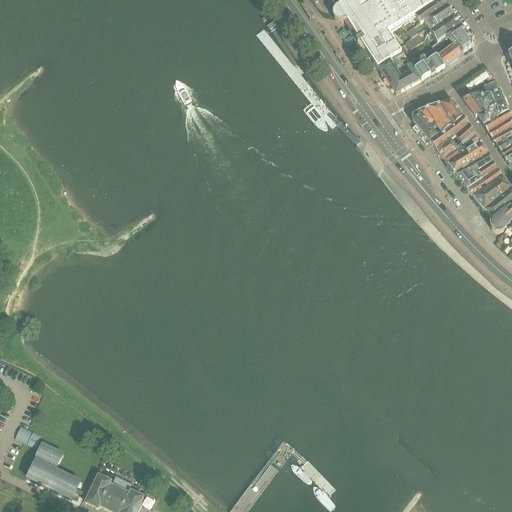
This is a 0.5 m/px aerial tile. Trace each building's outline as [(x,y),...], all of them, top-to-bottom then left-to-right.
[(439,0),(348,0),(338,7),(340,9),(347,22),(377,70),(378,69),(402,53),(399,49),(391,35),(402,29),(442,3),(439,0)] [(402,29),(407,35),(407,36),(420,27),(423,25),(446,9),(442,3),(402,29)] [(335,21),(336,22),(338,23),(341,24),(342,23),(343,23),(345,23),(347,22),(340,9),(338,7),(335,9),(334,11),(333,13),(332,15),(333,17),(334,20),(335,21)] [(429,35),(453,19),(454,19),(446,9),(423,25),(430,34),(429,34),(429,35)] [(429,35),(436,45),(446,39),(447,39),(461,29),(453,19),(429,35)] [(420,27),(407,36),(407,35),(406,36),(410,42),(414,49),(422,43),(418,37),(424,33),(420,27)] [(473,44),(461,29),(447,39),(463,56),(473,49),(473,44)] [(431,49),(437,57),(445,69),(463,56),(447,39),(446,39),(436,45),(431,49)] [(399,49),(402,53),(409,64),(412,62),(403,47),(399,49)] [(396,96),(421,82),(414,72),(409,64),(402,53),(378,69),(396,96)] [(421,82),(429,78),(445,69),(437,57),(422,67),(417,70),(414,72),(421,82)] [(417,70),(412,62),(409,64),(414,72),(417,70)] [(486,97),(481,98),(472,99),(482,115),(496,107),(490,96),(492,96),(491,91),(485,92),(486,97)] [(482,127),(483,127),(508,112),(500,93),(492,96),(490,96),(496,107),(482,115),(476,118),(482,127)] [(462,100),(462,101),(475,119),(476,118),(482,115),(472,99),(466,100),(466,95),(460,96),(462,100)] [(452,102),(440,107),(451,126),(462,117),(452,102)] [(440,107),(421,113),(421,117),(429,127),(437,137),(451,126),(440,107)] [(483,127),(487,134),(511,120),(510,116),(508,112),(483,127)] [(437,137),(429,127),(421,117),(421,113),(413,116),(412,118),(412,120),(412,122),(413,124),(414,126),(429,144),(437,137)] [(429,144),(432,147),(436,153),(455,139),(470,128),(462,117),(451,126),(437,137),(429,144)] [(511,128),(511,121),(511,120),(487,134),(491,141),(511,128)] [(475,136),(470,128),(455,139),(462,147),(476,137),(475,136)] [(511,128),(491,141),(495,147),(496,148),(511,138),(511,128)] [(481,145),(476,137),(462,147),(467,154),(481,145)] [(511,138),(496,148),(496,149),(501,155),(511,147),(511,138)] [(436,153),(440,158),(444,162),(447,166),(467,154),(462,147),(455,139),(436,153)] [(447,166),(451,171),(455,176),(489,157),(488,156),(481,145),(467,154),(447,166)] [(504,160),(505,161),(511,156),(511,147),(501,155),(504,160)] [(455,176),(465,189),(467,192),(482,181),(477,175),(492,164),(489,157),(455,176)] [(497,171),(492,164),(477,175),(482,181),(497,171)] [(503,179),(497,171),(482,181),(488,189),(503,179)] [(473,199),(482,210),(484,212),(511,190),(504,180),(503,179),(488,189),(473,199)] [(467,192),(469,194),(473,199),(488,189),(482,181),(467,192)] [(484,212),(492,219),(511,206),(511,190),(484,212)] [(494,234),(495,234),(496,234),(498,235),(500,234),(501,234),(503,233),(506,231),(511,223),(511,206),(492,219),(491,221),(489,223),(489,225),(489,228),(490,230),(491,231),(493,233),(494,234)] [(88,498),(85,504),(97,510),(99,508),(108,511),(138,511),(141,507),(139,506),(143,498),(130,492),(129,495),(128,494),(132,486),(114,478),(110,486),(109,485),(111,483),(98,477),(90,495),(87,494),(86,494),(76,490),(80,483),(54,471),(56,468),(62,455),(43,446),(36,459),(38,460),(36,462),(28,480),(71,501),(75,494),(85,497),(86,497),(88,498)]
